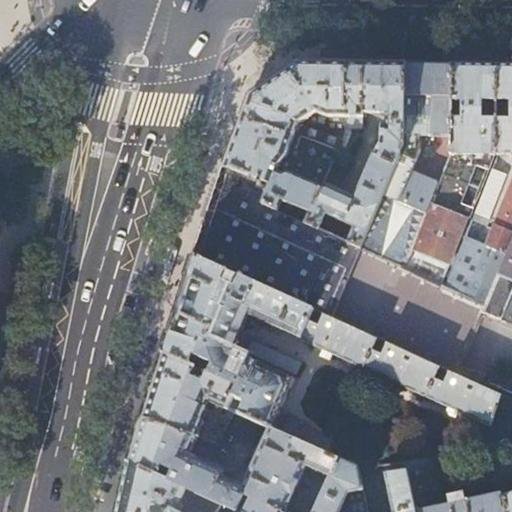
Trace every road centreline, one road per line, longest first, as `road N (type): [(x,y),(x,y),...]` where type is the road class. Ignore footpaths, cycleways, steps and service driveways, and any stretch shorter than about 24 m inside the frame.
road 1 (primary): [(40,511),(120,164),(157,108),(183,44)]
road 2 (secondary): [(237,7),(511,15)]
road 3 (secondary): [(99,2),(0,82)]
